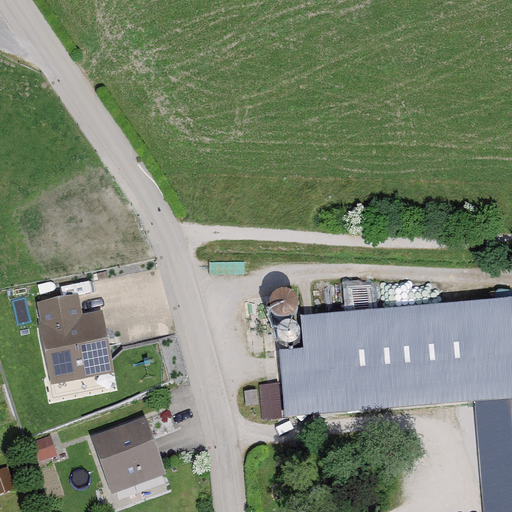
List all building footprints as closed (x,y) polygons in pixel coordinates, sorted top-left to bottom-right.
[(100,319),(81,323),(77,303),(33,312),(50,390),(112,376),(100,319)] [(511,511),(511,311),(511,304),(298,321),(301,354),(277,356),(282,422),(473,406),(481,511),(511,511)] [(260,415),(277,415),(277,381),(261,380),(260,415)] [(162,475),(138,422),(88,445),(113,498),(162,475)] [(48,443),(30,449),(36,467),(54,461),(48,443)]
